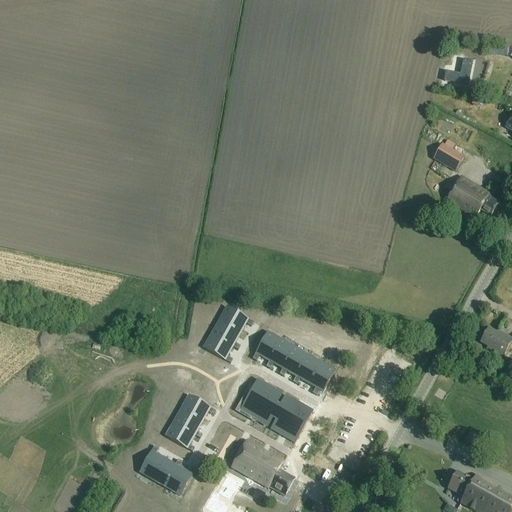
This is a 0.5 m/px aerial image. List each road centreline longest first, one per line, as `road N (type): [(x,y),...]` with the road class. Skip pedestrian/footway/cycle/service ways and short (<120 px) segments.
road 1 (tertiary): [(400,431),(511,232)]
road 2 (residential): [(357,507),(303,481),(296,453),(330,401),(400,431)]
